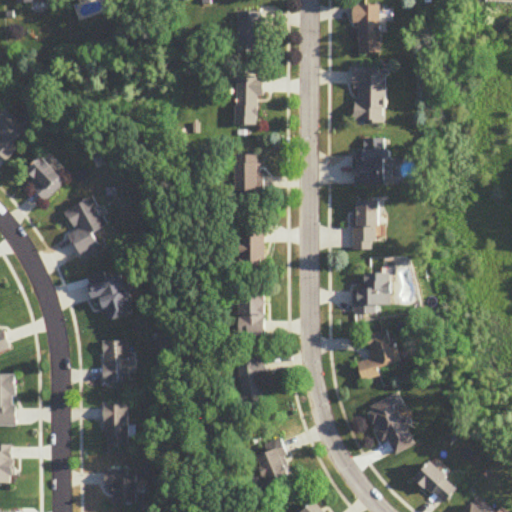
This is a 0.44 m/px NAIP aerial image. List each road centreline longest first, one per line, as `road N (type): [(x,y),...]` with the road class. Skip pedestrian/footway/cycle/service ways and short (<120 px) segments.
road 1 (residential): [(309,0),(319,381),(334,444),(387,511)]
road 2 (residential): [(0,219),(55,309),(63,348),(63,511)]
